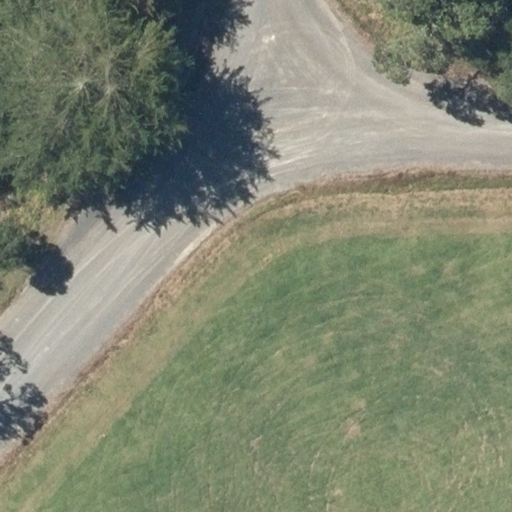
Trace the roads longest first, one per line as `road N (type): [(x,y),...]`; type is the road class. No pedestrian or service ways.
road 1 (unclassified): [(272,69),(89,293),(0,387)]
road 2 (unclassified): [(272,69),(467,117),(511,119)]
